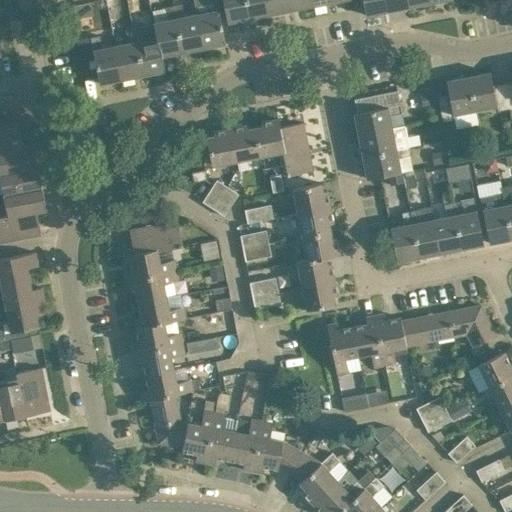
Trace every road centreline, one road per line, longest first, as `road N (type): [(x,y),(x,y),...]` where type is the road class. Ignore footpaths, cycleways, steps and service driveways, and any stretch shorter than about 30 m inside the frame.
road 1 (residential): [(324,58),(367,282),(489,260)]
road 2 (residential): [(110,505),(65,240)]
road 3 (residential): [(250,361),(227,232),(165,189),(139,157)]
road 4 (residential): [(139,157),(231,77),(324,58)]
road 5 (residential): [(324,58),(403,42),(466,52),(511,41)]
road 6 (residential): [(460,482),(392,413),(329,424)]
road 7 (residential): [(113,177),(39,81)]
